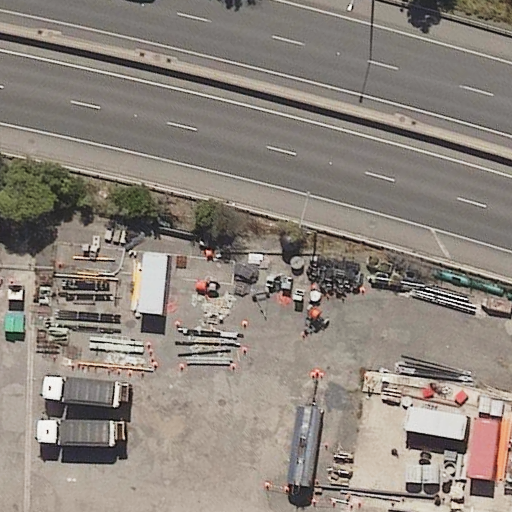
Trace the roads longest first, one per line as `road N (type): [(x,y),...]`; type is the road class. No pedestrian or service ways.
road 1 (motorway): [(511,216),(162,120),(0,89)]
road 2 (motorway): [(109,0),(346,53),(511,105)]
